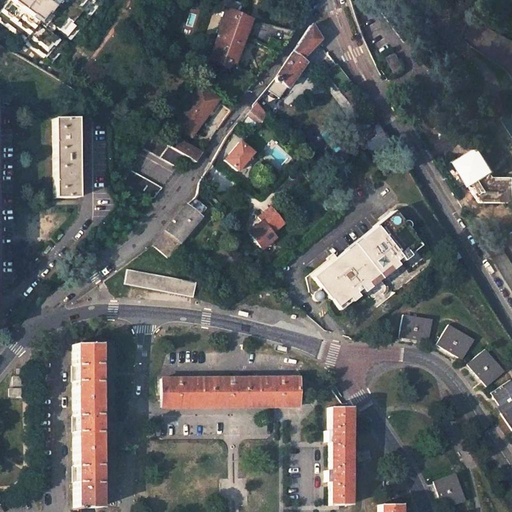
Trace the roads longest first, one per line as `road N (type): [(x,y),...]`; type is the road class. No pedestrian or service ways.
road 1 (unclassified): [(331,0),(363,77),(511,316)]
road 2 (unclassified): [(38,319),(112,310),(206,318),(353,355)]
road 3 (residential): [(242,106),(137,239),(38,319)]
road 4 (unclassified): [(353,355),(404,353),(442,368),(511,466)]
road 5 (unclassified): [(425,511),(349,376),(353,355)]
road 6 (track): [(408,471),(363,479),(362,507),(278,508)]
